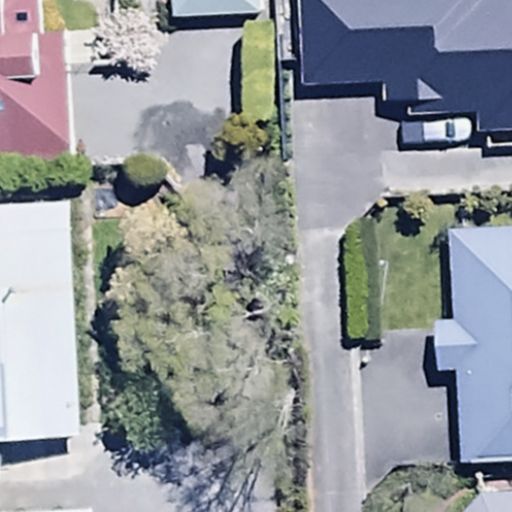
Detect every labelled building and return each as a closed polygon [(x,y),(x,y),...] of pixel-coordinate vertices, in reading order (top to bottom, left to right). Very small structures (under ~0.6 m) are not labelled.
[(0,0),(0,161),(69,161),(68,75),(94,75),(93,38),(49,39),(47,0),(0,0)] [(173,0),(175,26),(262,23),(261,0),(173,0)] [(71,214),(0,216),(0,448),(77,447),(71,214)] [(511,237),(450,240),(454,328),(435,329),(437,380),(459,379),(463,471),(511,469),(511,237)] [(511,511),(511,503),(487,502),(476,511),(511,511)]
